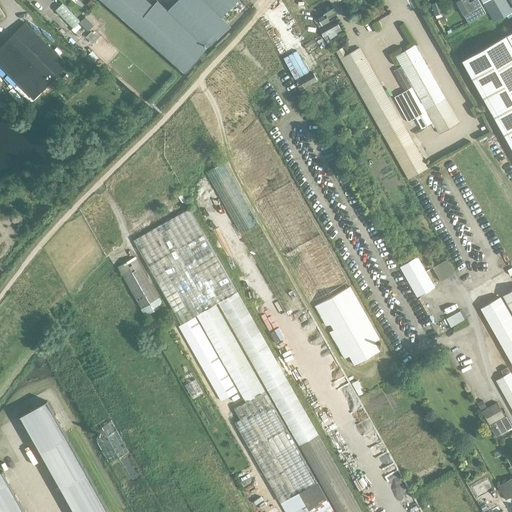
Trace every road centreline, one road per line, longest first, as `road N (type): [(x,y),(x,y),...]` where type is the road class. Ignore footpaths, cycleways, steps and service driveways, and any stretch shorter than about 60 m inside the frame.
road 1 (track): [(98,183),(281,511)]
road 2 (track): [(424,340),(270,77),(235,41)]
road 3 (track): [(371,372),(344,367),(228,165),(216,103),(197,81)]
road 4 (track): [(469,127),(391,0)]
road 5 (unknown): [(392,511),(330,400)]
road 6 (unknown): [(476,278),(487,255),(441,170)]
road 7 (unknown): [(20,458),(10,426),(29,402),(51,397),(68,427)]
